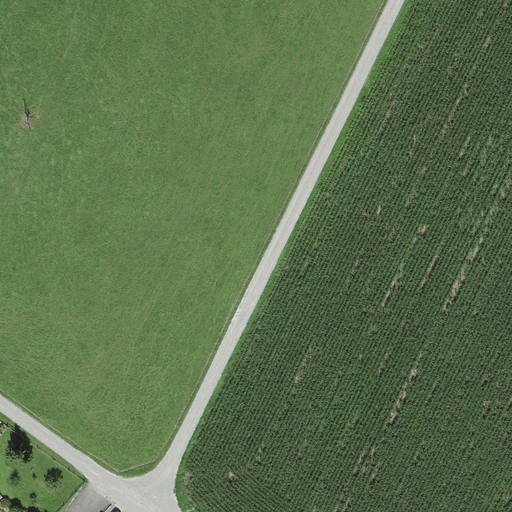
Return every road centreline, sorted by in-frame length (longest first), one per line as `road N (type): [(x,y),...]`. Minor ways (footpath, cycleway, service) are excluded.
road 1 (track): [(142,503),(182,439),(397,0)]
road 2 (residential): [(154,511),(0,399)]
